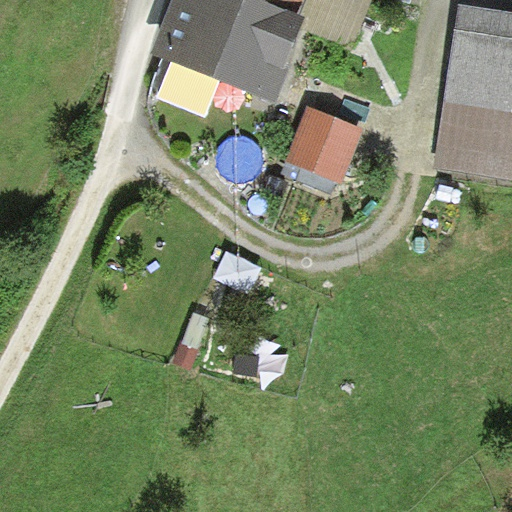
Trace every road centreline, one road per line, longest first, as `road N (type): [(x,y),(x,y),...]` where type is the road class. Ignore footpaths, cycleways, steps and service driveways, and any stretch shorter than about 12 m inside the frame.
road 1 (track): [(111,140),(0,369)]
road 2 (residential): [(150,0),(111,140)]
